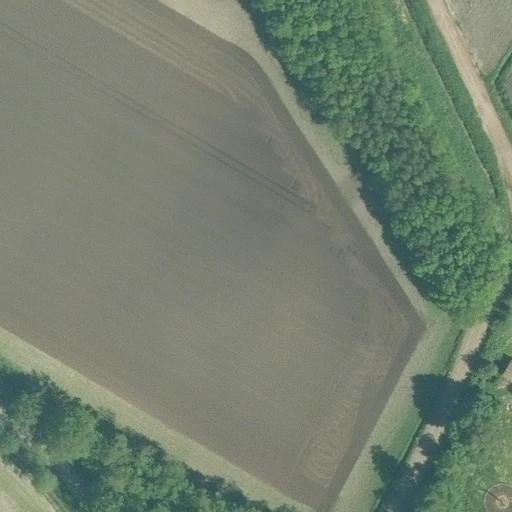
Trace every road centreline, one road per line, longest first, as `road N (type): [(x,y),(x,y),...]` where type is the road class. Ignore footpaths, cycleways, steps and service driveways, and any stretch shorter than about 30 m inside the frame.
road 1 (track): [(511,259),(391,511)]
road 2 (track): [(511,164),(436,0)]
road 3 (unclassified): [(97,511),(0,409)]
